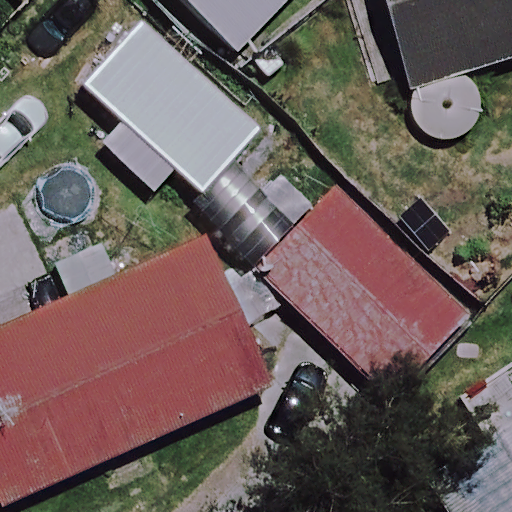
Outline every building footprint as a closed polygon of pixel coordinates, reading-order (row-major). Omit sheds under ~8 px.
[(283,0),(174,0),(235,54),(283,0)] [(511,64),(511,0),(362,0),(424,149),(479,127),(461,85),(511,64)] [(457,322),(324,188),(242,269),(375,403),(457,322)] [(0,506),(251,394),(186,250),(0,332),(0,506)] [(511,511),(511,420),(418,482),(438,511),(511,511)]
